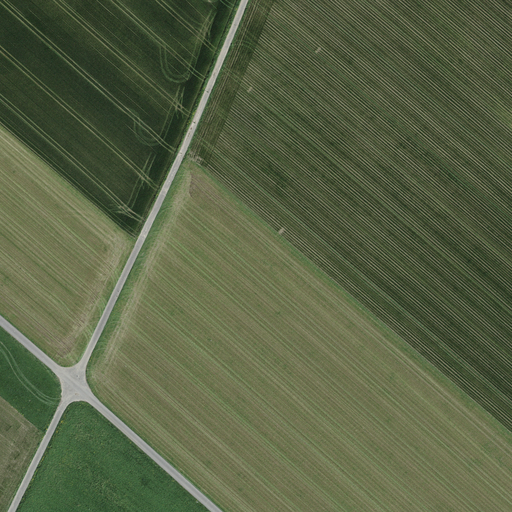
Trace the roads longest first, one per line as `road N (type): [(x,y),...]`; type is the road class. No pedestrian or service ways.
road 1 (track): [(13,511),(243,0)]
road 2 (unclassified): [(0,323),(214,511)]
